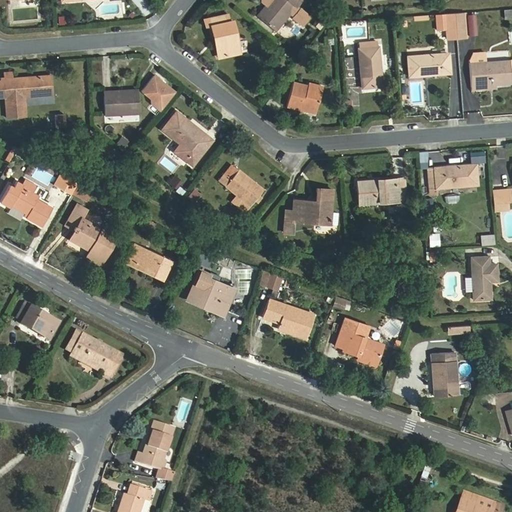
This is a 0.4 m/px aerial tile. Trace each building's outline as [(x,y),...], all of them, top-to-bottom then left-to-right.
[(269,0),(267,4),(271,9),(262,20),(276,32),(293,10),(297,14),(296,15),(306,23),(312,15),(303,7),(302,8),(297,5),(301,0),(269,0)] [(271,9),(267,4),(257,15),(262,20),(271,9)] [(511,8),(503,10),(504,18),(511,17),(511,8)] [(448,29),(449,39),(459,39),(457,13),(447,14),(448,29)] [(457,13),(459,39),(468,38),(467,13),(457,13)] [(212,25),(214,41),(220,40),(223,58),(242,55),(236,21),(231,21),(230,14),(205,16),(206,26),(212,25)] [(438,15),(439,30),(448,29),(447,14),(438,15)] [(220,40),(214,41),(217,60),(223,58),(220,40)] [(361,43),(363,89),(382,88),(378,42),(361,43)] [(450,53),(408,56),(409,77),(451,74),(450,53)] [(470,64),(472,87),(497,85),(511,84),(510,61),(470,64)] [(27,96),(52,95),(51,76),(5,79),(6,98),(8,118),(28,116),(27,96)] [(293,83),(286,108),(314,116),(322,86),(308,82),(307,86),(293,83)] [(127,97),(106,98),(107,116),(140,115),(139,90),(127,90),(127,97)] [(262,105),(271,112),(279,103),(270,96),(262,105)] [(188,125),(191,122),(178,111),(164,129),(183,144),(177,151),(195,165),(214,140),(207,134),(204,137),(188,125)] [(63,114),(44,114),(45,127),(64,127),(63,114)] [(191,122),(188,125),(204,137),(207,134),(191,122)] [(469,151),(469,162),(482,162),(482,152),(469,151)] [(233,164),(219,182),(251,207),(265,189),(233,164)] [(478,187),(477,165),(426,168),(427,193),(435,193),(435,189),(478,187)] [(59,187),(73,195),(80,183),(66,175),(59,187)] [(174,188),(181,181),(174,175),(167,182),(174,188)] [(405,179),(358,182),(360,204),(407,201),(405,179)] [(7,186),(0,199),(0,204),(9,209),(11,206),(30,216),(28,220),(43,228),(53,209),(39,201),(40,198),(34,195),(37,188),(25,181),(19,192),(7,186)] [(191,188),(187,198),(197,202),(200,192),(191,188)] [(294,223),(329,225),(329,214),(330,190),(316,189),(315,201),(294,200),(293,211),(292,220),(284,220),(284,233),(294,233),(294,223)] [(505,191),(493,192),(494,204),(506,203),(505,191)] [(443,196),(443,203),(458,203),(457,195),(443,196)] [(88,212),(78,206),(67,226),(75,230),(69,240),(89,251),(86,257),(100,265),(115,238),(83,220),(88,212)] [(292,220),(293,211),(285,211),(284,220),(292,220)] [(482,235),(482,245),(493,244),(493,234),(482,235)] [(135,244),(127,261),(146,270),(144,274),(164,282),(173,261),(135,244)] [(222,256),(217,269),(232,275),(237,263),(222,256)] [(489,265),(489,257),(471,257),(471,276),(463,276),(464,291),(473,291),(473,302),(492,301),(491,284),(500,284),(498,265),(489,265)] [(146,270),(127,261),(125,265),(144,274),(146,270)] [(208,283),(211,275),(202,272),(192,297),(200,301),(202,298),(213,303),(213,306),(226,312),(234,290),(216,283),(215,286),(208,283)] [(212,272),(211,275),(208,283),(215,286),(216,283),(219,275),(212,272)] [(279,291),(283,278),(271,274),(267,287),(279,291)] [(224,316),(226,312),(213,306),(213,303),(202,298),(200,301),(192,297),(190,301),(224,316)] [(262,318),(271,321),(274,313),(282,316),(279,324),(277,330),(305,340),(315,313),(270,298),(262,318)] [(16,320),(21,323),(31,305),(25,302),(16,320)] [(31,305),(21,323),(21,324),(32,331),(35,326),(54,336),(61,322),(31,305)] [(274,313),(271,321),(279,324),(282,316),(274,313)] [(368,326),(360,324),(356,335),(364,338),(368,326)] [(468,325),(446,327),(446,336),(469,333),(468,325)] [(51,342),(54,336),(35,326),(32,331),(51,342)] [(334,348),(361,357),(379,363),(385,345),(340,330),(334,348)] [(75,351),(83,335),(78,332),(70,348),(75,351)] [(83,335),(75,351),(105,367),(102,373),(112,378),(123,357),(83,335)] [(72,357),(102,373),(105,367),(75,351),(72,357)] [(431,356),(432,383),(436,384),(437,398),(458,396),(455,354),(431,356)] [(379,363),(361,357),(359,362),(377,368),(379,363)] [(112,378),(102,373),(100,376),(110,382),(112,378)] [(175,429),(154,423),(144,455),(140,454),(138,463),(165,472),(167,463),(165,463),(175,429)] [(159,470),(157,479),(167,481),(170,473),(165,472),(159,470)] [(153,492),(134,485),(130,495),(125,494),(119,511),(141,511),(146,502),(150,502),(153,492)] [(503,511),(465,498),(459,511),(503,511)]
